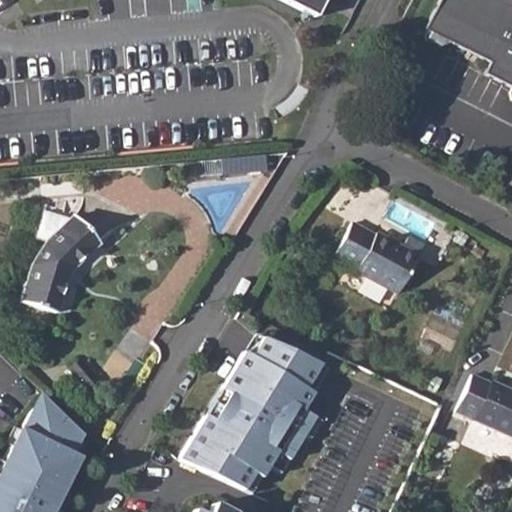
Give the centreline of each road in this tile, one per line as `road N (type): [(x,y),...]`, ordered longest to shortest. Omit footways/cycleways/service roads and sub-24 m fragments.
road 1 (unknown): [(0,123),(267,101),(290,79),(291,58),(272,27),(261,25),(0,40)]
road 2 (residential): [(93,511),(140,414),(318,121)]
road 3 (residential): [(511,232),(318,121)]
